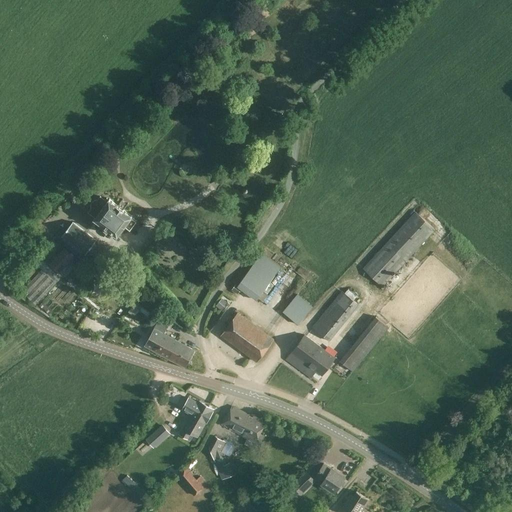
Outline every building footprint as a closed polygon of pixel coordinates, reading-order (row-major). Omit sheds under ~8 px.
[(105,201),(101,197),(99,200),(98,199),(96,199),(96,200),(95,200),(94,200),(93,201),(92,202),(91,203),(91,204),(91,205),(91,206),(91,207),(91,208),(91,209),(89,212),(96,218),(95,219),(118,237),(125,226),(130,230),(137,221),(132,218),(133,217),(110,199),(109,200),(107,198),(105,201)] [(363,269),(367,272),(383,287),(435,230),(416,212),(363,269)] [(63,237),(59,241),(79,256),(82,252),(85,254),(88,251),(90,252),(91,253),(92,253),(94,252),(95,252),(96,251),(97,249),(97,248),(96,247),(96,246),(95,245),(94,244),(96,240),(73,222),(62,236),(63,237)] [(64,249),(49,264),(59,273),(74,258),(64,249)] [(281,269),(282,268),(262,253),(238,287),(258,301),(281,269)] [(87,256),(84,259),(81,262),(80,263),(98,279),(104,272),(87,256)] [(34,261),(42,269),(22,291),(36,305),(57,283),(61,278),(38,257),(34,261)] [(357,297),(348,290),(345,293),(342,291),(312,327),(330,342),(360,305),(354,301),(357,297)] [(297,295),(283,313),(298,326),(313,308),(297,295)] [(229,305),(222,299),(216,307),(223,312),(229,305)] [(154,315),(143,306),(138,313),(148,321),(154,315)] [(257,362),(274,339),(238,313),(221,336),(257,362)] [(353,372),(389,327),(376,317),(340,361),(353,372)] [(159,320),(145,346),(186,368),(195,350),(164,333),(169,325),(159,320)] [(322,376),(336,358),(305,335),(286,360),(311,378),(316,372),(322,376)] [(213,410),(199,402),(199,403),(189,397),(182,409),(192,415),(189,421),(187,420),(179,434),(190,441),(193,435),(198,438),(213,410)] [(226,416),(221,424),(249,439),(255,442),(265,423),(253,416),(252,418),(250,417),(250,416),(232,406),(227,417),(226,416)] [(163,425),(146,439),(154,448),(170,433),(163,425)] [(204,429),(200,435),(205,438),(209,432),(204,429)] [(215,436),(209,447),(212,455),(215,461),(218,470),(222,480),(234,475),(229,463),(226,464),(222,452),(227,442),(215,436)] [(345,478),(324,464),(316,476),(324,482),(322,484),(329,488),(336,493),(339,488),(345,478)] [(201,477),(196,481),(185,469),(177,477),(194,498),(208,486),(201,477)] [(301,495),(316,481),(306,471),(292,485),(301,495)] [(129,487),(134,482),(127,475),(123,480),(129,487)] [(290,502),(296,495),(289,488),(283,495),(290,502)] [(357,511),(362,506),(364,508),(370,500),(357,492),(353,497),(350,495),(341,509),(346,511),(357,511)] [(269,502),(262,495),(258,498),(255,501),(258,504),(261,502),(265,506),(269,502)]
